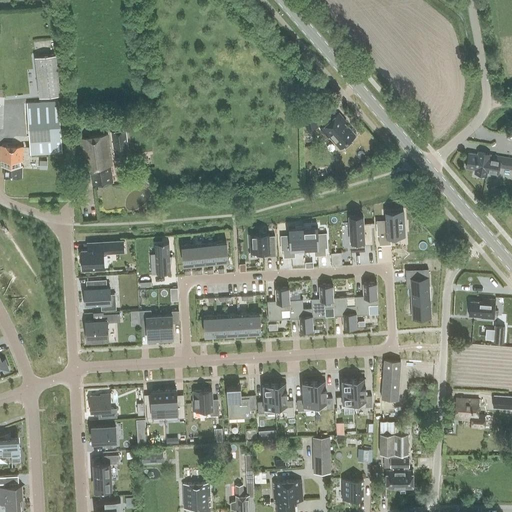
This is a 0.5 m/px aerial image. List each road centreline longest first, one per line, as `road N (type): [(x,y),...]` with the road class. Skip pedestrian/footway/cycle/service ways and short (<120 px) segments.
road 1 (residential): [(186,363),(391,348),(391,333),(386,270),(237,278),(182,282),(185,346)]
road 2 (unclassified): [(433,511),(447,295),(455,270),(472,254)]
road 3 (secondary): [(426,168),(280,0)]
road 4 (residential): [(74,370),(57,217),(0,199)]
road 5 (unclassified): [(426,168),(482,115),(470,0)]
road 6 (residential): [(81,511),(74,370)]
road 7 (secondary): [(511,268),(426,168)]
road 8 (residential): [(39,511),(31,389)]
